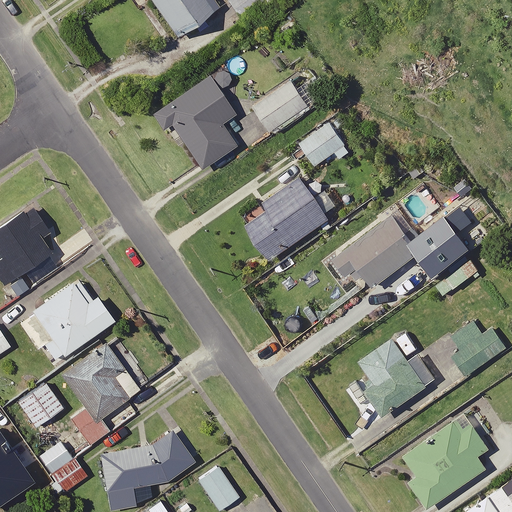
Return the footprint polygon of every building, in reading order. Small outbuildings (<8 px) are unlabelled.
[(153,0),(176,33),(219,3),(217,0),(153,0)] [(228,0),(240,16),(249,10),(253,16),(275,0),(228,0)] [(234,113),(208,75),(152,113),(162,128),(171,122),(200,166),(234,144),(219,122),(234,113)] [(312,109),(294,81),(255,105),(273,134),(312,109)] [(334,153),(319,130),(301,142),(317,164),(334,153)] [(330,216),(302,175),(264,201),(268,207),(246,221),(270,257),(330,216)] [(364,271),(374,285),(422,249),(440,273),(478,245),(434,185),(335,257),(352,280),(364,271)] [(0,279),(2,282),(23,268),(45,251),(50,248),(19,205),(0,219),(0,279)] [(23,268),(31,280),(54,264),(45,251),(23,268)] [(478,269),(469,257),(436,282),(445,294),(478,269)] [(27,286),(19,275),(8,283),(16,294),(27,286)] [(71,277),(29,305),(61,352),(112,317),(95,292),(85,298),(71,277)] [(481,334),(473,321),(452,336),(460,348),(452,353),(466,374),(505,347),(491,327),(481,334)] [(0,348),(8,343),(0,329),(0,348)] [(409,360),(393,337),(360,360),(373,379),(363,385),(383,414),(436,377),(419,353),(409,360)] [(123,366),(104,339),(59,369),(92,419),(128,395),(113,373),(123,366)] [(62,405),(44,380),(16,398),(33,424),(62,405)] [(487,447),(464,412),(404,453),(417,472),(409,478),(428,506),(486,466),(477,454),(487,447)] [(150,440),(98,448),(108,506),(135,501),(132,484),(165,477),(194,458),(170,426),(150,440)] [(0,494),(30,474),(0,428),(0,494)] [(70,457),(58,439),(38,452),(50,470),(70,457)] [(87,476),(74,457),(52,472),(65,491),(87,476)] [(238,493),(217,462),(197,476),(218,507),(238,493)] [(460,511),(511,511),(511,499),(501,484),(460,511)] [(168,511),(158,497),(136,511),(168,511)]
